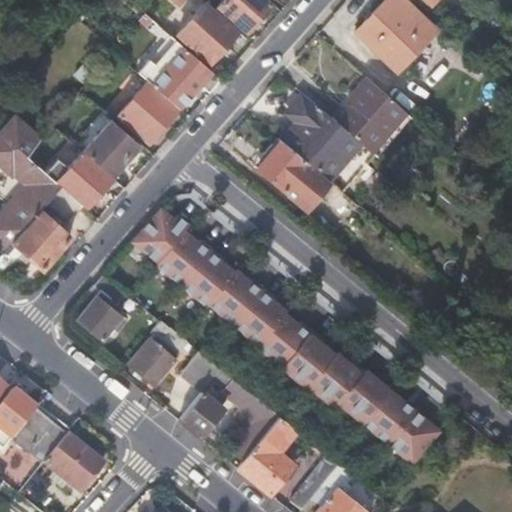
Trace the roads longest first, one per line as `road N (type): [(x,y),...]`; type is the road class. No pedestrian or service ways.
road 1 (residential): [(182,151),(511,425)]
road 2 (residential): [(182,151),(23,331)]
road 3 (residential): [(315,0),(182,151)]
road 4 (residential): [(23,331),(161,446)]
